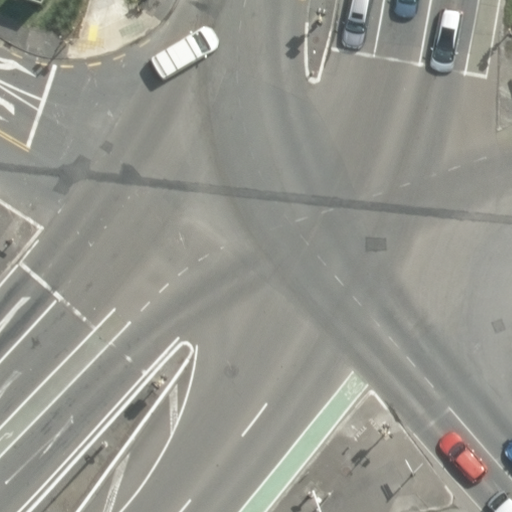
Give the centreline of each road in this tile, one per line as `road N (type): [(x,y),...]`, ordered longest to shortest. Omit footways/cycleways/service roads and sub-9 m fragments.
road 1 (primary): [(365,221),(275,381),(174,511)]
road 2 (trunk): [(511,488),(417,372),(365,221)]
road 3 (primary): [(0,364),(214,144)]
road 4 (primary): [(429,0),(419,62),(365,221)]
road 5 (unclassified): [(0,80),(50,106),(214,144)]
road 6 (primary): [(214,144),(365,221)]
road 7 (trunk): [(365,221),(511,173)]
road 8 (primary): [(214,144),(248,0)]
